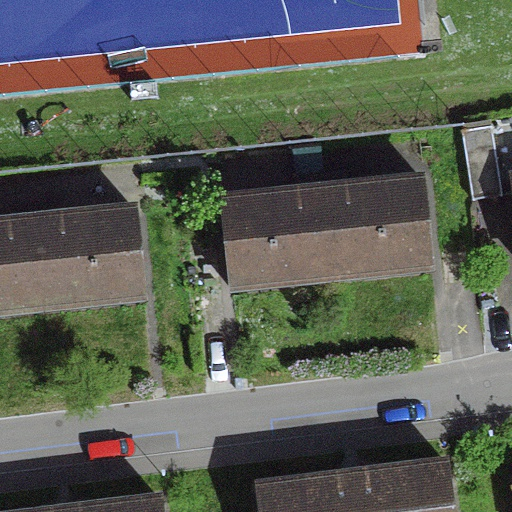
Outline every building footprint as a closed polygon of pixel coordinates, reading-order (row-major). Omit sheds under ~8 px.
[(486,129),(457,133),(468,202),(497,198),(486,129)] [(228,290),(425,269),(417,184),(342,192),(341,185),(340,177),(293,182),(294,189),(294,197),(218,205),(228,290)] [(55,213),(54,207),(5,212),(5,219),(6,227),(0,227),(0,312),(139,299),(130,214),(55,222),(55,213)] [(255,511),(447,511),(442,467),(356,477),(355,469),(345,471),(338,472),(339,479),(253,491),(255,511)] [(51,511),(156,511),(155,503),(82,511),(69,511),(69,506),(59,507),(51,508),(51,511)]
